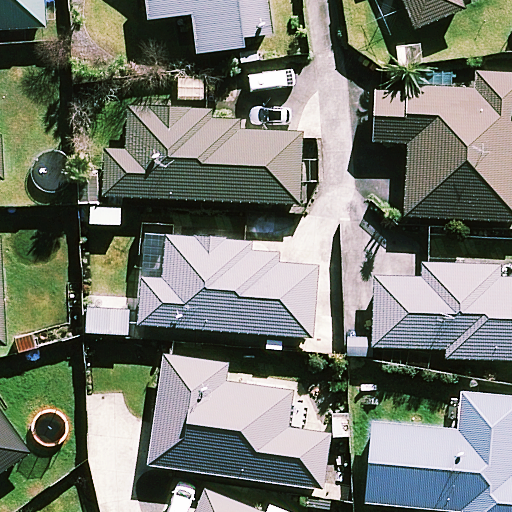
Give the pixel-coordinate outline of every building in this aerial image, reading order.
[(0,0),(0,38),(46,36),(44,0),(0,0)] [(146,0),(150,27),(191,23),(195,67),(245,62),(244,50),(272,47),(266,0),(146,0)] [(398,0),(413,37),(464,17),(457,0),(398,0)] [(511,228),(511,100),(379,94),(376,149),(410,150),(406,224),(511,228)] [(216,119),(129,116),(128,154),(104,153),(103,203),(300,212),(303,140),(240,138),(240,128),(216,127),(216,119)] [(252,250),(168,244),(165,288),(143,286),(139,333),(312,345),(318,267),(251,263),(252,250)] [(511,257),(500,257),(499,277),(423,272),(422,286),(378,283),(372,353),(447,358),(446,364),(511,368),(511,257)] [(221,368),(165,361),(151,474),(324,496),(330,442),(287,436),(292,399),(218,390),(221,368)] [(511,511),(511,404),(461,399),(457,438),(374,430),(366,510),(385,511),(511,511)] [(0,481),(28,462),(0,423),(0,481)] [(238,511),(206,499),(200,511),(238,511)]
